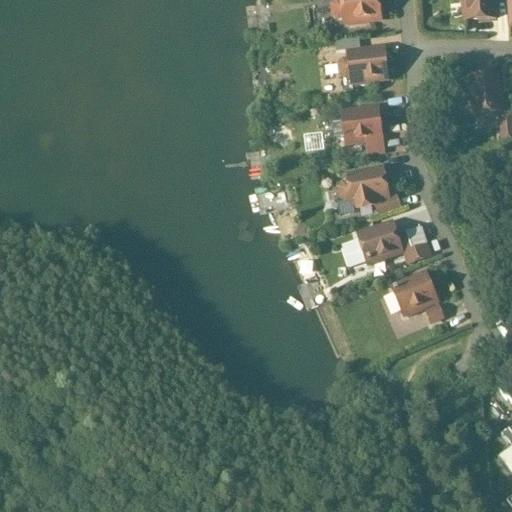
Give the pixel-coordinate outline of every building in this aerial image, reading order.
[(376,0),(340,0),(341,0),(340,1),(340,4),(335,5),(332,9),(333,18),(337,22),(343,21),(344,27),(348,27),(348,28),(365,26),(365,24),(380,23),(376,0)] [(493,0),(463,0),(464,6),(462,6),(463,20),(465,20),(466,24),(495,22),(493,0)] [(383,53),(348,57),(348,64),(342,64),(339,69),(340,78),(344,81),(351,81),(351,87),(355,86),(355,88),(369,87),(369,85),(387,82),(383,53)] [(498,79),(469,82),(472,117),(501,115),(498,79)] [(377,113),(342,117),(343,125),(332,126),(333,141),(345,140),(346,147),(366,144),(381,142),(377,113)] [(511,119),(511,118),(500,119),(501,133),(511,131),(511,119)] [(511,131),(501,133),(502,147),(511,145),(511,131)] [(381,142),(366,144),(368,158),(384,156),(383,142),(381,142)] [(382,173),(347,180),(348,186),(342,187),(339,192),(340,201),(345,204),(352,203),(353,209),(356,208),(357,213),(374,210),(373,205),(388,202),(382,173)] [(388,202),(373,205),(377,218),(400,211),(397,201),(388,204),(388,202)] [(418,226),(396,234),(404,256),(425,248),(418,226)] [(392,228),(358,239),(367,267),(371,266),(371,268),(385,264),(384,262),(401,256),(392,228)] [(425,248),(404,256),(408,268),(430,260),(425,248)] [(424,278),(392,292),(404,319),(407,318),(408,319),(421,314),(420,312),(436,305),(424,278)] [(439,310),(425,316),(430,327),(443,322),(439,310)] [(511,450),(498,461),(511,479),(511,450)]
